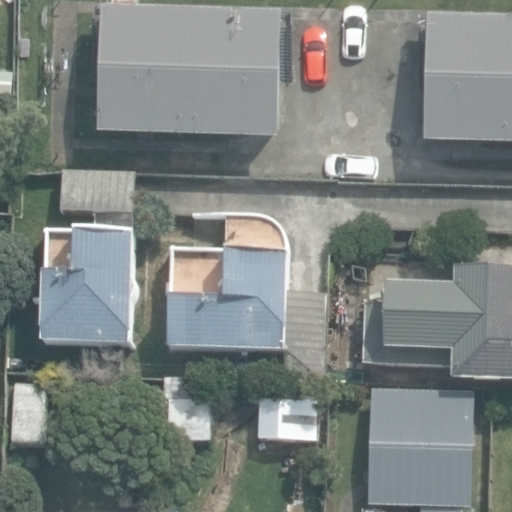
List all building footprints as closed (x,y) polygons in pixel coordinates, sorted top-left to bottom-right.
[(102,138),(283,143),(286,18),(106,13),(102,138)] [(428,147),(511,149),(511,23),(432,21),(428,147)] [(65,214),(134,215),(134,175),(65,174),(65,214)] [(49,347),(134,348),(136,217),(99,216),(99,236),(51,235),(49,347)] [(259,384),(328,387),(332,298),(289,296),(291,253),(289,239),(281,228),(269,221),(231,220),(230,256),(179,254),(175,353),(287,357),(287,369),(259,368),(259,384)] [(449,375),(511,377),(511,266),(459,264),(458,280),(380,276),(379,296),(364,295),(361,363),(449,367),(449,375)] [(220,386),(168,384),(166,439),(218,441),(220,386)] [(15,449),(48,450),(50,390),(17,389),(15,449)] [(374,391),(371,511),(373,511),(463,511),(464,509),(474,510),(477,394),(374,391)]
